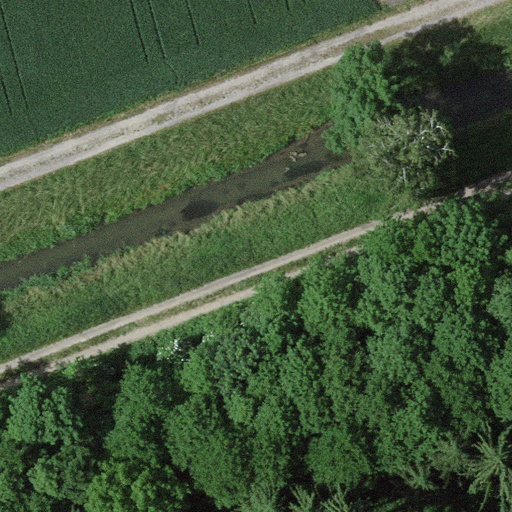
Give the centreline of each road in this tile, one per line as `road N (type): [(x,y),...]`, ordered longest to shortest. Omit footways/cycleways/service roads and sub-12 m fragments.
road 1 (track): [(0,372),(511,176)]
road 2 (track): [(0,173),(465,0)]
